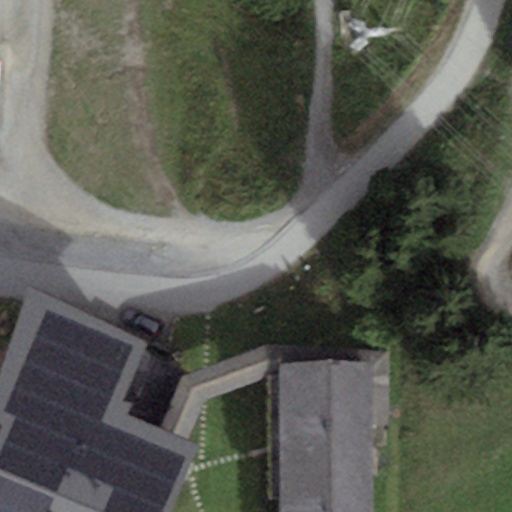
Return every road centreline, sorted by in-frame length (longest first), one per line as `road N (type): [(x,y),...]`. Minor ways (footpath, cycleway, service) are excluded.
road 1 (track): [(315,236),(262,275),(179,294),(0,277)]
road 2 (track): [(90,286),(29,161),(40,0)]
road 3 (track): [(467,48),(315,236)]
